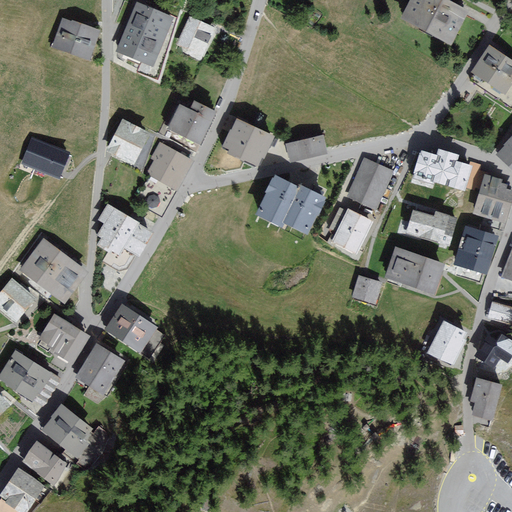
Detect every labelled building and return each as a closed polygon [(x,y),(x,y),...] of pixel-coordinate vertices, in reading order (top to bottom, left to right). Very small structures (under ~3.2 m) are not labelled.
[(468,8),(452,0),(409,0),(400,17),(450,43),(468,8)] [(175,17),(137,1),(117,51),(155,66),(175,17)] [(100,32),(62,17),(51,47),(89,62),(100,32)] [(215,29),(188,17),(176,46),(203,58),(215,29)] [(511,104),(511,64),(486,49),(463,83),(508,111),(511,104)] [(216,112),(194,100),(190,108),(179,103),(166,129),(201,145),(216,112)] [(275,136),(236,118),(231,129),(230,129),(222,147),(228,150),(227,153),(244,161),(244,160),(258,166),(262,158),(264,159),(275,136)] [(150,133),(122,119),(106,150),(134,165),(150,133)] [(323,135),(285,143),(290,162),(327,153),(323,135)] [(511,135),(503,145),(504,146),(496,155),(511,170),(511,135)] [(65,170),(72,154),(32,138),(19,168),(33,174),(35,169),(61,180),(65,170)] [(194,161),(159,141),(150,158),(154,160),(147,171),(151,176),(177,191),(194,161)] [(444,185),(455,189),(465,192),(469,179),(471,171),(473,166),(465,163),(458,161),(437,155),(428,152),(421,150),(419,154),(417,162),(414,170),(410,182),(418,185),(425,187),(433,189),(435,183),(444,185)] [(394,171),(364,157),(347,196),(376,210),(394,171)] [(161,217),(177,191),(151,176),(147,171),(130,200),(161,217)] [(298,186),(275,174),(273,178),(272,177),(265,192),(266,193),(255,215),(285,230),(286,225),(308,234),(317,216),(319,216),(326,201),(324,201),(326,197),(298,184),(298,186)] [(502,179),(493,177),(484,174),(478,193),(473,214),(505,224),(511,197),(511,189),(506,189),(508,185),(501,183),(502,179)] [(124,247),(138,256),(153,232),(125,215),(108,204),(98,220),(104,223),(96,236),(100,238),(95,245),(117,258),(124,247)] [(373,221),(348,208),(347,210),(339,207),(329,228),(336,232),(332,241),(336,243),(335,245),(352,253),(353,252),(357,254),(373,221)] [(434,215),(413,210),(406,233),(449,246),(457,217),(435,211),(434,215)] [(499,236),(465,226),(453,264),(486,274),(499,236)] [(88,272),(44,238),(19,271),(63,304),(88,272)] [(444,264),(395,246),(384,277),(435,294),(444,264)] [(511,246),(501,277),(511,281),(511,246)] [(383,282),(358,275),(351,298),(375,304),(383,282)] [(7,281),(0,289),(0,314),(12,324),(31,301),(7,281)] [(511,309),(491,304),(487,319),(511,325),(511,309)] [(157,327),(122,305),(106,330),(141,352),(157,327)] [(87,339),(51,317),(33,346),(69,368),(87,339)] [(467,332),(443,320),(426,353),(453,367),(466,340),(463,339),(467,332)] [(511,356),(511,340),(501,334),(495,344),(485,338),(474,356),(494,368),(500,359),(507,363),(511,356)] [(124,363),(92,344),(71,378),(102,398),(124,363)] [(15,350),(0,373),(0,380),(33,402),(51,374),(15,350)] [(502,385),(476,378),(470,401),(475,403),(472,415),(492,421),(502,385)] [(0,413),(9,406),(0,396),(0,413)] [(96,430),(60,404),(41,430),(76,456),(96,430)] [(68,465),(37,441),(21,461),(52,485),(68,465)] [(16,470),(0,494),(0,498),(20,511),(27,511),(44,488),(16,470)] [(15,511),(0,501),(0,511),(15,511)]
